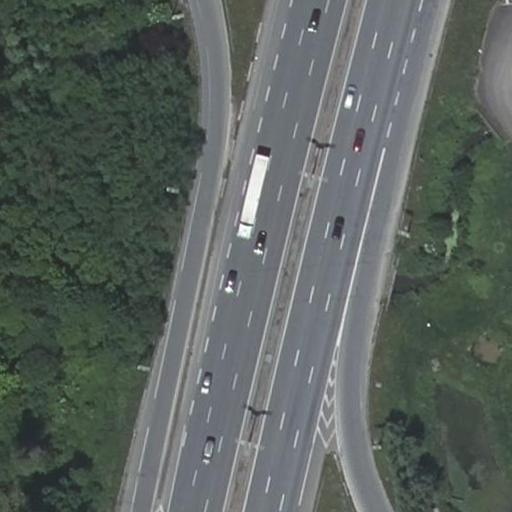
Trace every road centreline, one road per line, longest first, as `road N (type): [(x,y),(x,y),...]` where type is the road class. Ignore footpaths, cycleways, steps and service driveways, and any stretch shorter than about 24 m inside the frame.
road 1 (motorway): [(271,511),(397,0)]
road 2 (motorway): [(374,511),(352,451),(351,348),(433,0)]
road 3 (motorway): [(209,0),(221,122),(147,511)]
road 4 (motorway): [(306,48),(195,511)]
